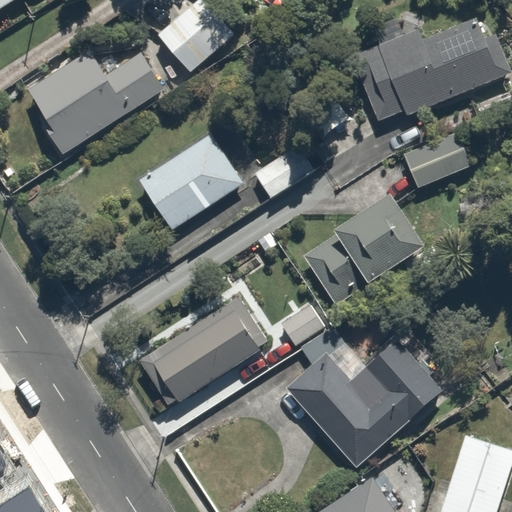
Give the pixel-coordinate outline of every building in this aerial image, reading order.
[(184,73),(236,25),(212,0),(187,0),(149,35),(184,73)] [(370,124),(508,71),(485,11),(420,36),(418,30),(345,58),(370,124)] [(43,120),(37,124),(57,154),(160,86),(136,51),(103,73),(85,47),(22,89),(43,120)] [(331,89),(299,113),(317,137),(349,112),(331,89)] [(315,142),(299,121),(274,140),(281,149),(246,175),(266,200),(315,163),(304,150),(315,142)] [(242,180),(203,127),(130,181),(169,234),(242,180)] [(429,136),(394,152),(411,191),(447,175),(429,136)] [(416,246),(379,188),(322,225),(329,236),(298,256),(328,302),(416,246)] [(163,410),(258,343),(224,295),(128,362),(163,410)] [(324,324),(309,301),(276,323),(292,346),(324,324)] [(351,468),(438,385),(389,334),(360,361),(335,335),(277,390),(351,468)] [(494,511),(511,448),(454,433),(433,511),(494,511)] [(388,511),(366,475),(306,511),(388,511)]
